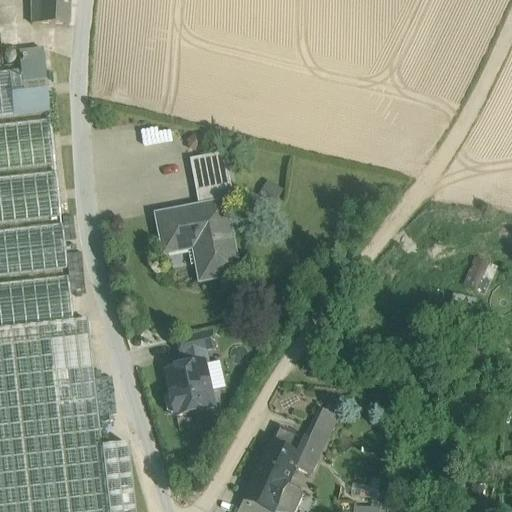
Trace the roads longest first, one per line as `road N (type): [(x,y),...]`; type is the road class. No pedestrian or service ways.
road 1 (residential): [(176,511),(96,226),(91,0)]
road 2 (track): [(296,359),(462,144),(511,44)]
road 3 (residential): [(213,511),(296,359)]
